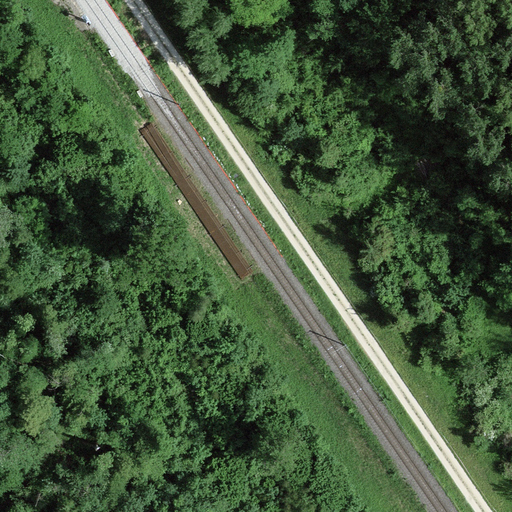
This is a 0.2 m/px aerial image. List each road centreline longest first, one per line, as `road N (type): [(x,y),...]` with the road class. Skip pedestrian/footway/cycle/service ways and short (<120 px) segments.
road 1 (track): [(386,511),(31,0)]
road 2 (track): [(488,511),(138,0)]
